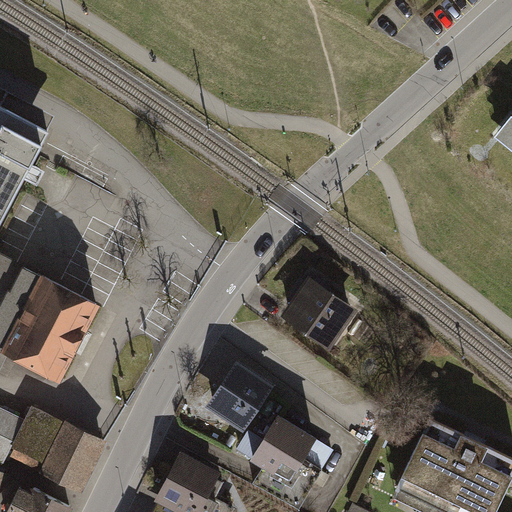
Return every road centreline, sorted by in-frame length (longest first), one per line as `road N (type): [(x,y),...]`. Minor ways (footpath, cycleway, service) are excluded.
road 1 (residential): [(511,9),(297,208),(233,279),(204,318),(106,511)]
road 2 (unknown): [(142,442),(0,379)]
